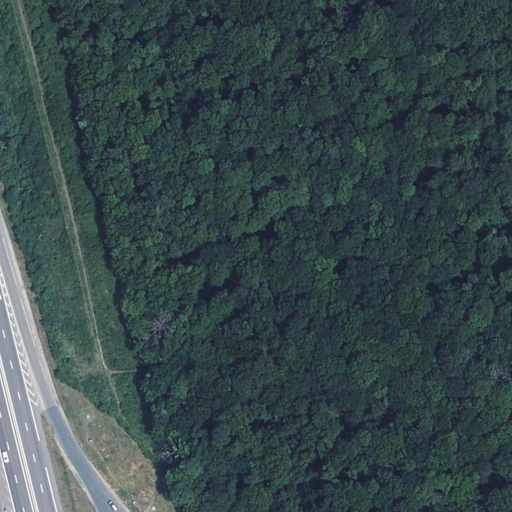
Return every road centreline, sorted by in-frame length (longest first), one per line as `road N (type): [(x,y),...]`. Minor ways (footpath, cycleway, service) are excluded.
road 1 (motorway): [(47,511),(0,316)]
road 2 (motorway): [(52,409),(0,242)]
